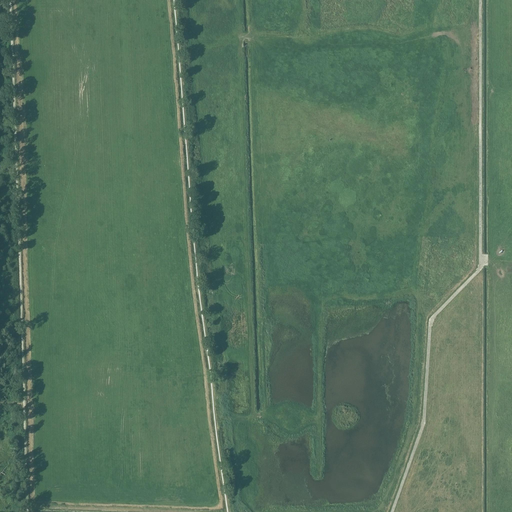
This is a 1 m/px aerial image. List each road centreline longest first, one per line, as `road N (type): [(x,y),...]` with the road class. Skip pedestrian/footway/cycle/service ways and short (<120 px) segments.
road 1 (track): [(479,0),(479,268),(429,320),(423,423),(391,511)]
road 2 (track): [(24,394),(11,0)]
road 3 (track): [(27,507),(173,511)]
